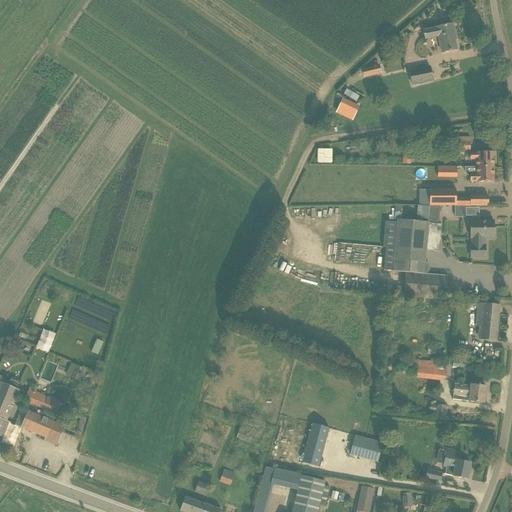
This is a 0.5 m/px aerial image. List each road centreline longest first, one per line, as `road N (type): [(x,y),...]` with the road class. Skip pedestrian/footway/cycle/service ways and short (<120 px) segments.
road 1 (unclassified): [(481,511),(501,455),(511,382)]
road 2 (tertiary): [(120,511),(0,467)]
